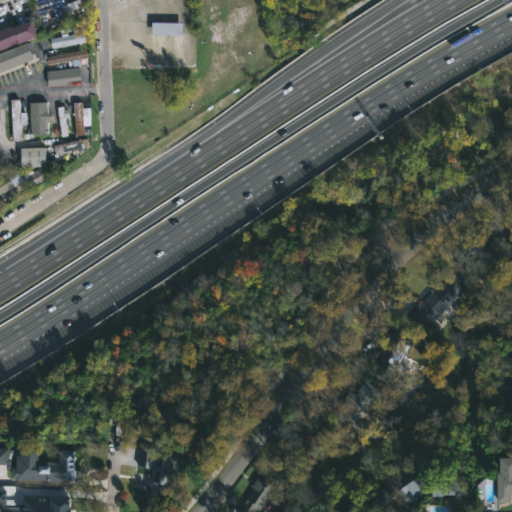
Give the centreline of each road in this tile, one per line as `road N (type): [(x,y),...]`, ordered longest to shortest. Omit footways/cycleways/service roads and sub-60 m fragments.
road 1 (motorway): [(0,342),(511,19)]
road 2 (motorway): [(0,316),(499,0)]
road 3 (tertiary): [(200,511),(402,251),(511,170)]
road 4 (motorway): [(448,0),(221,144)]
road 5 (motorway): [(221,144),(0,285)]
road 6 (tertiary): [(112,131),(107,168),(0,238)]
road 7 (motorway): [(396,0),(283,76)]
road 8 (tertiary): [(112,131),(103,0)]
